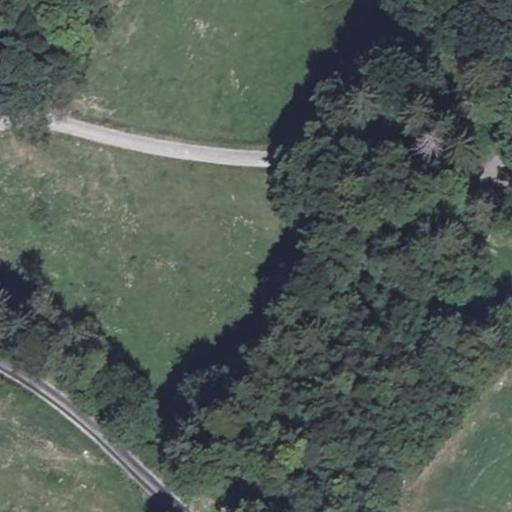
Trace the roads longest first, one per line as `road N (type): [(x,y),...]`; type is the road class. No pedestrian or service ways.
road 1 (unclassified): [(0,126),(47,121),(229,156),(407,170),(511,209)]
road 2 (unclassified): [(187,511),(62,401),(0,366)]
